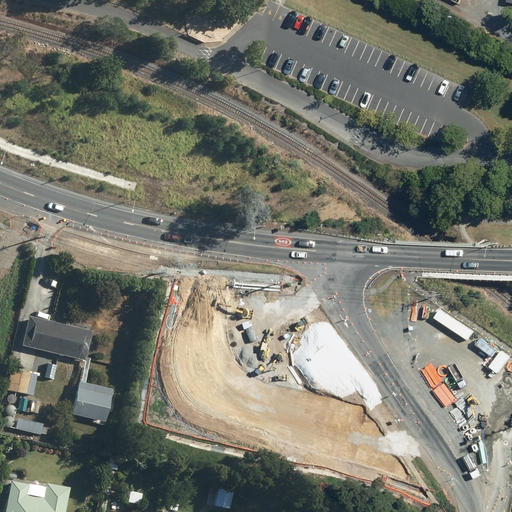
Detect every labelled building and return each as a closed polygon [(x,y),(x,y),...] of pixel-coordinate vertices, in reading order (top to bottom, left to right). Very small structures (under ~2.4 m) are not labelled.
[(144,129),(147,122),(108,108),(93,152),(149,171),(154,157),(146,155),(154,132),(144,129)] [(53,306),(60,309),(63,303),(56,300),(53,306)] [(122,310),(101,308),(100,318),(121,320),(122,310)] [(26,315),(19,345),(83,359),(89,330),(26,315)] [(8,368),(4,389),(31,394),(35,373),(8,368)] [(76,380),(69,413),(102,420),(109,388),(76,380)] [(17,397),(15,410),(23,412),(26,398),(17,397)] [(38,400),(31,399),(29,412),(36,413),(38,400)] [(40,423),(15,417),(13,428),(37,434),(40,423)] [(24,493),(26,483),(8,480),(1,511),(62,511),(67,487),(44,482),(41,497),(24,493)]
